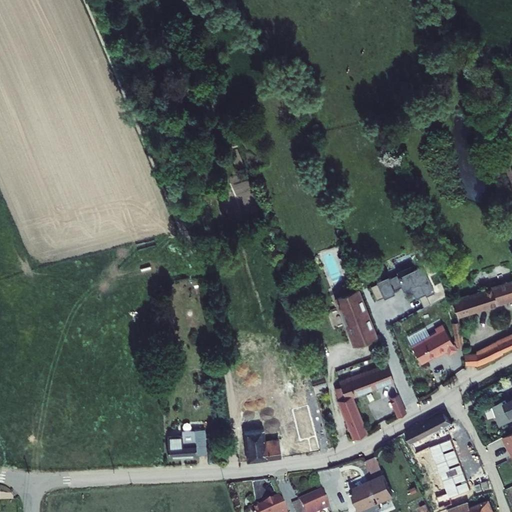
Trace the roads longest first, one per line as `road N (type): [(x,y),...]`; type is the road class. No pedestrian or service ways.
road 1 (track): [(235,471),(226,360),(183,227),(86,0)]
road 2 (residential): [(449,395),(372,442),(324,459),(33,480)]
road 3 (residential): [(449,395),(505,511)]
